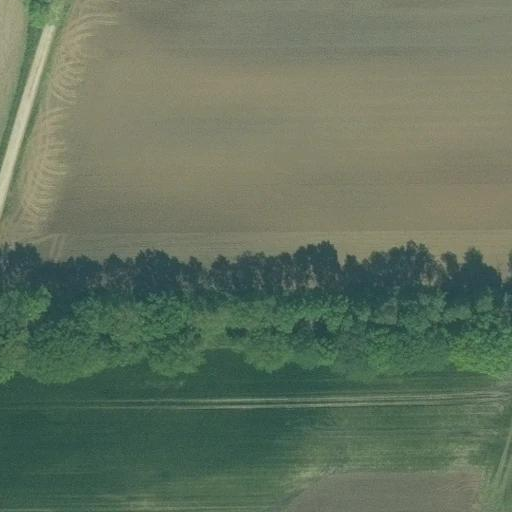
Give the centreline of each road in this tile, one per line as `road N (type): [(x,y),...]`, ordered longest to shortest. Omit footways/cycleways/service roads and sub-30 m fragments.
road 1 (track): [(511,311),(0,321)]
road 2 (track): [(0,142),(40,0)]
